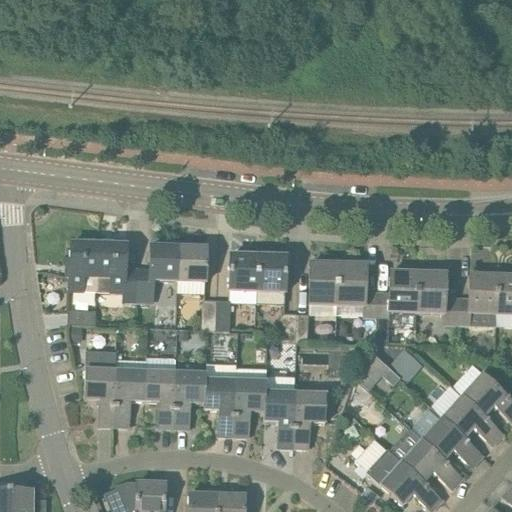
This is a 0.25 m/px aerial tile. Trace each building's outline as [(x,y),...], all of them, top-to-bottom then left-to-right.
[(97,282),(98,247),(70,246),(68,294),(96,295),(97,282)] [(136,305),(137,270),(124,270),(125,248),(98,247),(97,282),(96,295),(108,295),(108,297),(123,298),(122,305),(136,305)] [(177,285),(178,250),(151,249),(150,271),(137,270),(136,305),(153,306),(153,284),(177,285)] [(178,250),(177,285),(203,286),(205,251),(178,250)] [(255,296),(257,259),(229,258),(228,295),(255,296)] [(257,259),(255,296),(255,306),(283,307),(285,260),(257,259)] [(336,310),(337,267),(310,266),(308,309),(336,310)] [(376,321),(377,296),(365,295),(366,268),(337,267),(336,310),(363,311),(363,321),(376,321)] [(416,318),(417,277),(391,276),(390,296),(377,296),(376,321),(375,348),(387,349),(388,317),(416,318)] [(455,329),(456,301),(445,301),(445,277),(417,277),(416,318),(443,319),(443,328),(455,329)] [(496,319),(498,279),(470,278),(469,301),(456,301),(455,329),(470,330),(496,331),(496,319)] [(511,279),(498,279),(496,319),(511,319),(511,279)] [(215,333),(216,303),(202,303),(201,332),(206,333),(215,333)] [(216,303),(215,333),(228,333),(229,304),(216,303)] [(94,328),(95,314),(67,313),(67,327),(72,327),(94,328)] [(295,345),(295,318),(283,318),(282,344),(295,345)] [(295,318),(295,345),(308,345),(309,318),(295,318)] [(80,330),(70,330),(70,343),(80,343),(80,330)] [(186,334),(177,334),(177,342),(185,342),(186,334)] [(365,392),(384,370),(366,353),(353,381),(365,392)] [(403,353),(388,369),(405,385),(421,369),(403,353)] [(113,429),(115,372),(115,356),(84,355),(83,403),(97,404),(97,429),(113,429)] [(172,431),(175,375),(175,362),(145,361),(144,374),(143,407),(157,407),(156,431),(172,431)] [(143,407),(144,374),(115,372),(113,429),(129,430),(130,407),(143,407)] [(203,408),(205,376),(175,375),(172,431),(188,432),(189,409),(203,408)] [(233,439),(234,383),(206,382),(206,376),(205,376),(203,408),(203,414),(217,414),(216,438),(233,439)] [(462,400),(485,421),(495,411),(511,426),(511,404),(483,378),(462,400)] [(263,416),(265,384),(234,383),(233,439),(249,439),(249,416),(263,416)] [(292,451),(294,395),(265,394),(265,384),(263,416),(262,426),(277,426),(276,450),(292,451)] [(294,395),(292,451),(308,451),(309,427),(324,427),(326,396),(294,395)] [(503,438),(485,421),(462,400),(442,423),(482,460),(483,459),(465,443),(474,433),(492,449),(503,438)] [(442,423),(422,444),(445,465),(454,455),(472,471),(482,460),(442,423)] [(445,465),(422,444),(409,432),(388,454),(424,487),(434,477),(452,494),(462,482),(463,481),(445,465)] [(434,511),(442,504),(424,487),(388,454),(375,442),(355,464),(381,489),(402,509),(413,498),(427,511),(434,511)] [(162,511),(164,487),(135,485),(133,511),(162,511)] [(362,496),(373,505),(378,499),(367,490),(362,496)] [(511,490),(503,500),(511,508),(511,490)] [(8,493),(7,511),(44,511),(45,503),(32,503),(32,493),(8,493)] [(216,511),(217,498),(188,497),(187,511),(216,511)] [(217,498),(216,511),(243,511),(244,499),(217,498)]
